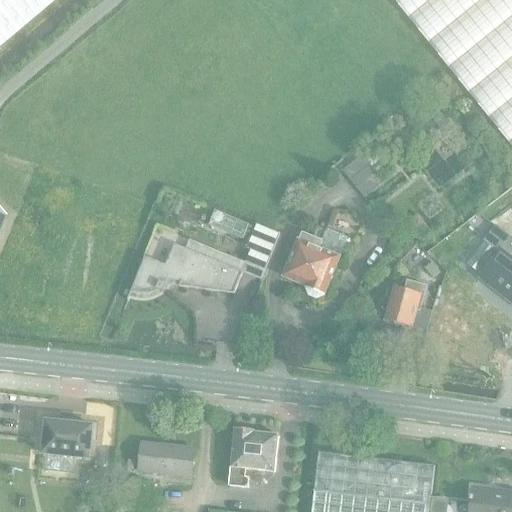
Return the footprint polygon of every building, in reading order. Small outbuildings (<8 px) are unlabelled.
[(0,0),(0,47),(55,0),(0,0)] [(511,0),(395,0),(511,144),(511,0)] [(343,171),(364,197),(383,181),(362,155),(343,171)] [(215,211),(209,226),(243,240),(249,225),(215,211)] [(251,251),(246,263),(265,271),(280,234),(257,225),(247,249),(251,251)] [(511,261),(509,259),(511,255),(511,240),(496,227),(485,241),(501,253),(482,277),(509,299),(508,301),(511,304),(511,261)] [(327,230),(323,241),(303,234),(286,278),(309,287),(308,291),(311,297),(317,300),(325,297),(348,238),(327,230)] [(166,266),(145,258),(131,293),(137,295),(148,295),(158,290),(163,291),(166,285),(165,285),(169,278),(181,283),(179,287),(235,294),(243,273),(238,271),(242,262),(190,241),(186,250),(175,245),(166,266)] [(485,243),(468,265),(478,273),(495,251),(485,243)] [(432,263),(425,268),(434,279),(441,273),(433,263),(432,263)] [(426,288),(408,283),(406,292),(396,289),(387,322),(390,323),(390,325),(399,327),(399,325),(412,328),(417,310),(420,311),(426,288)] [(364,317),(370,326),(384,315),(378,306),(372,311),(364,317)] [(44,455),(91,460),(94,427),(47,422),(44,455)] [(275,473),(276,457),(278,437),(254,434),(254,431),(235,430),(229,487),(249,488),(250,479),(246,478),(247,471),(275,473)] [(192,478),(194,457),(195,450),(144,444),(141,472),(192,478)] [(430,511),(432,498),(435,468),(320,454),(313,511),(430,511)] [(128,460),(127,470),(137,471),(138,461),(128,460)] [(471,511),(511,511),(511,492),(474,488),(471,511)] [(432,498),(430,511),(447,511),(449,500),(432,498)]
